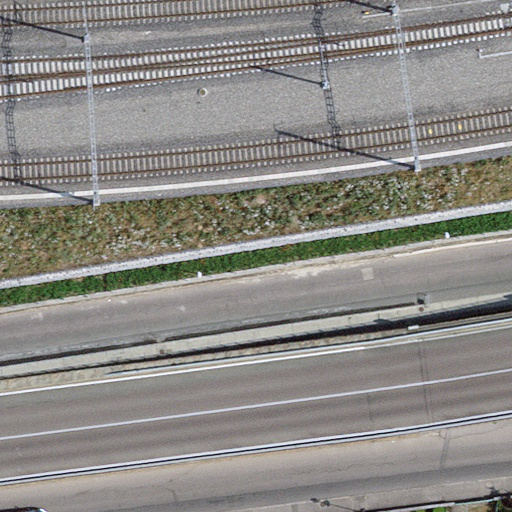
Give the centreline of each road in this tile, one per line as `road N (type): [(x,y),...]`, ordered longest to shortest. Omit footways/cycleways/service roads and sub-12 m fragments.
road 1 (tertiary): [(0,340),(511,264)]
road 2 (primary): [(0,439),(511,369)]
road 3 (tertiary): [(9,511),(511,449)]
